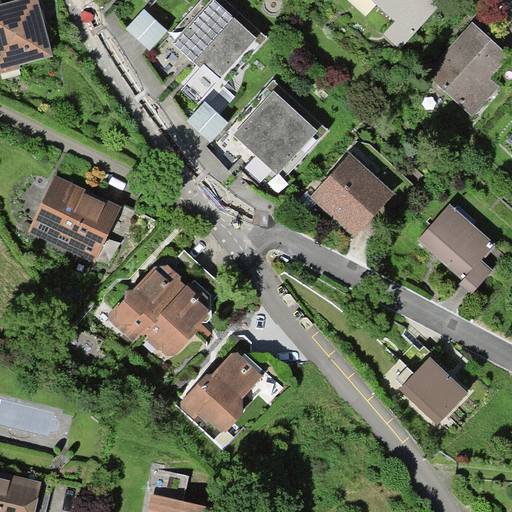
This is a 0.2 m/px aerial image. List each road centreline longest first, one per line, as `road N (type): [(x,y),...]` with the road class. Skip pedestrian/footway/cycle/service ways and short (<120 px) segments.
road 1 (residential): [(442,511),(215,207)]
road 2 (residential): [(511,358),(215,207)]
road 3 (residential): [(215,207),(121,77),(81,0)]
road 4 (residential): [(215,207),(163,191),(0,110)]
